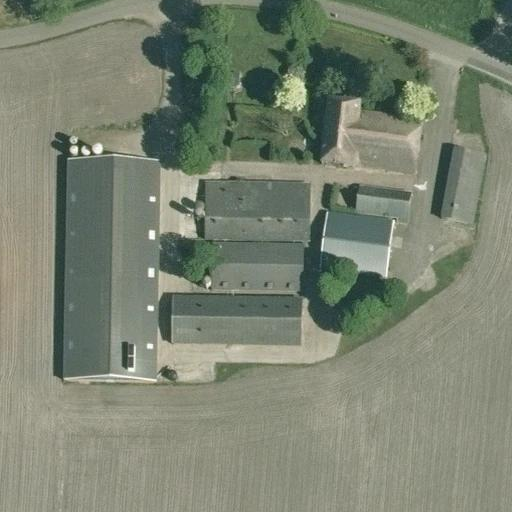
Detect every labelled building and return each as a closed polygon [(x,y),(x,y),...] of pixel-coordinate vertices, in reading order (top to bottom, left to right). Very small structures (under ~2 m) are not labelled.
[(228,88),(237,88),(237,75),(228,75),(228,88)] [(422,122),(359,114),(360,106),(329,102),(321,166),(353,170),(353,166),(415,175),(422,122)] [(487,157),(454,151),(441,221),(474,226),(487,157)] [(64,384),(156,385),(159,166),(67,165),(64,384)] [(205,242),(309,242),(309,186),(206,186),(205,242)] [(356,216),(397,222),(397,226),(407,226),(412,196),(360,188),(356,216)] [(319,273),(387,281),(394,224),(327,216),(319,273)] [(302,294),(302,248),(213,246),(212,293),(302,294)] [(301,302),(173,300),(173,347),(301,348),(301,302)]
